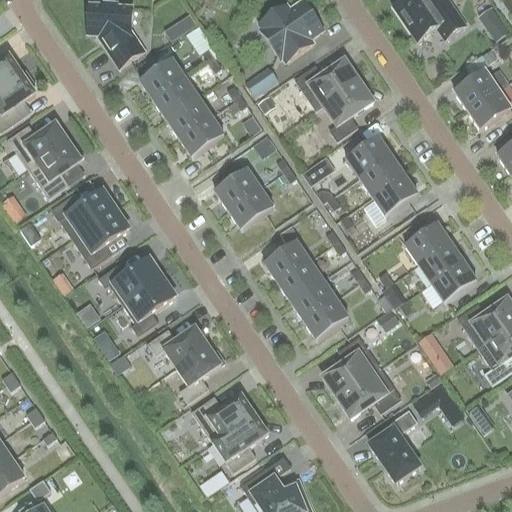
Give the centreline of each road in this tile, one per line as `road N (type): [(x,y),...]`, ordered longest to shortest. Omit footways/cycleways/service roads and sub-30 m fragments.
road 1 (residential): [(15,0),(367,511)]
road 2 (residential): [(350,0),(511,249)]
